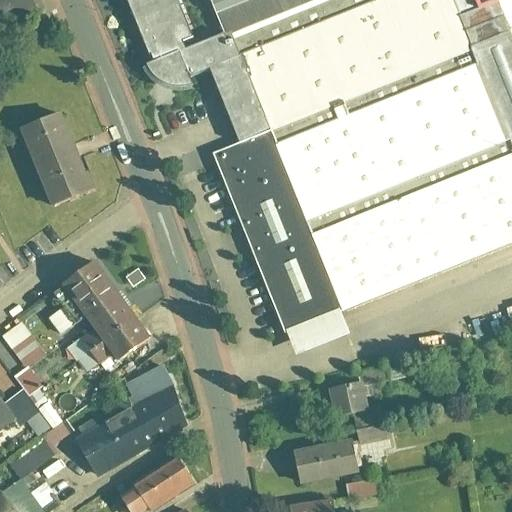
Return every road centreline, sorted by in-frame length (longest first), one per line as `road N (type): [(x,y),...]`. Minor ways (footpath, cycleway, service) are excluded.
road 1 (residential): [(237,511),(209,371),(154,195)]
road 2 (residential): [(154,195),(71,0)]
road 3 (residential): [(0,309),(154,195)]
